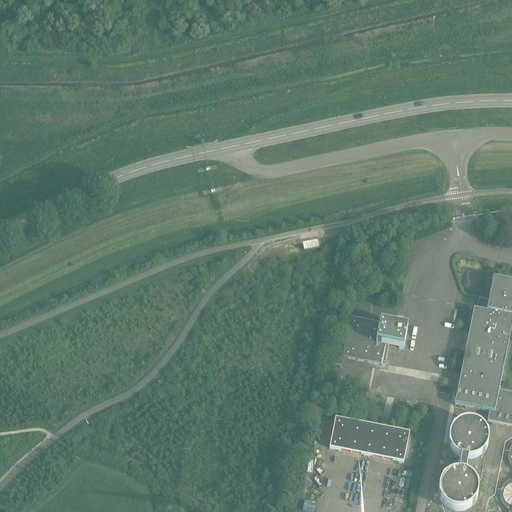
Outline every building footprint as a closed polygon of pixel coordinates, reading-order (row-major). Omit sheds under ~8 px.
[(317,241),(303,244),(304,251),(318,248),(317,241)] [(480,310),(474,309),(455,406),(489,413),(487,423),(511,427),(511,394),(498,392),(511,324),(511,284),(493,281),(489,302),(482,301),(480,310)] [(407,329),(351,318),(343,358),(384,366),(388,347),(403,350),(407,329)] [(409,433),(335,419),(329,449),(403,464),(409,433)] [(487,445),(488,441),(487,437),(486,434),(484,430),(482,427),(479,425),(476,423),(472,422),(468,422),(464,422),(461,423),(457,425),(454,428),(452,431),(450,434),(449,438),(449,441),(449,445),(450,449),(451,449),(451,450),(451,451),(452,452),(452,453),(453,454),(455,455),(458,457),(461,459),(465,460),(469,461),(472,460),(476,459),(477,459),(479,458),(479,457),(480,457),(481,456),(481,455),(482,455),(485,452),(486,448),(487,445)] [(444,463),(442,475),(445,478),(446,477),(447,476),(449,475),(450,475),(452,474),(454,473),(455,473),(457,473),(459,473),(465,474),(466,475),(468,476),(469,477),(471,478),(472,479),(473,480),(474,482),(475,483),(475,484),(476,485),(479,482),(482,471),(484,459),(481,455),(481,456),(480,457),(479,457),(479,458),(477,459),(476,459),(474,460),(472,460),(471,461),(469,461),(467,461),(461,460),(460,459),(458,458),(457,457),(456,456),(454,455),(453,454),(452,453),(452,452),(451,451),(451,450),(451,449),(447,452),(444,463)] [(477,493),(477,492),(477,489),(476,486),(476,485),(475,484),(475,483),(474,482),(473,480),(472,479),(468,476),(465,474),(461,473),(458,473),(455,473),(451,474),(447,476),(446,477),(445,478),(442,481),(440,485),(439,488),(439,492),(439,496),(440,499),(442,503),(444,506),(447,509),(450,510),(455,511),(458,511),(461,511),(466,510),(468,509),(471,506),(474,503),(476,499),(477,496),(477,493)] [(511,482),(509,485),(507,487),(505,490),(504,493),(503,497),(503,500),(504,503),(506,506),(508,508),(509,510),(511,511),(511,482)]
